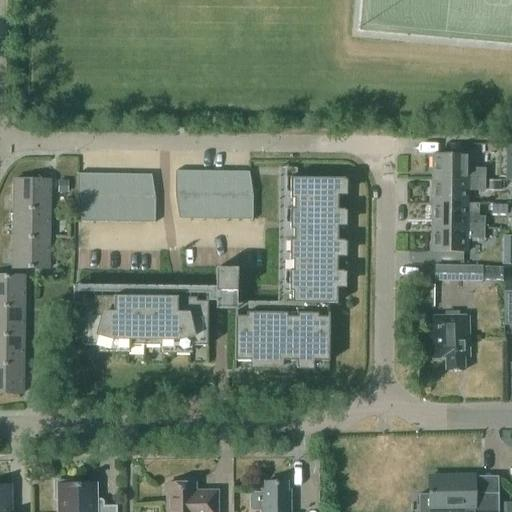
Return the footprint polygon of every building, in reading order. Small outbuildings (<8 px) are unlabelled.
[(432,154),(432,179),(485,179),(485,168),(478,168),(479,142),(440,142),(440,154),(432,154)] [(175,196),(179,220),(252,221),(252,196),(249,172),(175,171),(175,196)] [(77,199),(81,222),(154,224),(155,199),(151,175),(77,174),(77,199)] [(337,225),(344,225),(344,212),(344,210),(337,210),(337,194),(344,194),(344,181),(344,179),(290,178),(288,304),(336,304),(336,287),(343,287),(343,273),(343,272),(337,272),(337,256),(343,256),(343,242),(344,242),(344,241),(337,241),(337,225)] [(432,179),(431,203),(467,203),(467,190),(484,190),(485,179),(432,179)] [(13,210),(47,211),(48,181),(13,181),(13,210)] [(58,193),(67,193),(68,181),(58,181),(58,193)] [(500,191),(501,182),(488,181),(488,191),(500,191)] [(431,203),(431,227),(484,228),(484,217),(478,217),(478,204),(467,203),(431,203)] [(12,225),(12,239),(47,240),(47,211),(13,210),(12,225)] [(466,252),(467,239),(484,239),(484,228),(431,227),(431,252),(466,252)] [(47,240),(12,239),(12,268),(46,269),(47,240)] [(502,265),(511,265),(511,253),(502,253),(502,265)] [(455,282),(483,282),(483,266),(455,265),(455,282)] [(237,269),(215,269),(215,292),(219,292),(236,292),(236,282),(237,269)] [(0,276),(0,306),(22,307),(23,277),(0,276)] [(434,308),(434,285),(422,286),(422,308),(434,308)] [(99,345),(99,352),(127,352),(127,346),(161,346),(161,352),(189,353),(189,346),(207,347),(207,298),(82,297),(82,345),(99,345)] [(22,307),(0,306),(0,335),(22,335),(22,307)] [(328,362),(329,314),(235,313),(234,361),(252,361),(252,368),(265,368),(280,368),(280,362),(296,362),(296,369),(297,369),(297,368),(311,368),(311,362),(328,362)] [(467,359),(466,316),(427,317),(428,359),(443,359),(443,371),(462,371),(462,359),(467,359)] [(22,335),(0,335),(0,364),(22,364),(22,335)] [(22,364),(0,364),(0,393),(21,394),(22,364)] [(43,374),(31,374),(31,394),(43,394),(43,374)] [(499,511),(499,492),(475,493),(475,476),(429,477),(429,494),(419,494),(418,511),(499,511)] [(115,511),(116,506),(96,506),(95,484),(71,485),(71,482),(54,482),(55,498),(57,498),(57,511),(115,511)] [(286,482),(264,482),(264,490),(261,490),(261,492),(252,492),(249,495),(249,507),(252,510),(261,510),(261,511),(289,511),(289,490),(286,490),(286,482)] [(194,483),(166,483),(166,511),(216,511),(216,491),(200,491),(200,493),(194,493),(194,483)] [(0,511),(10,511),(10,485),(0,485),(0,511)]
